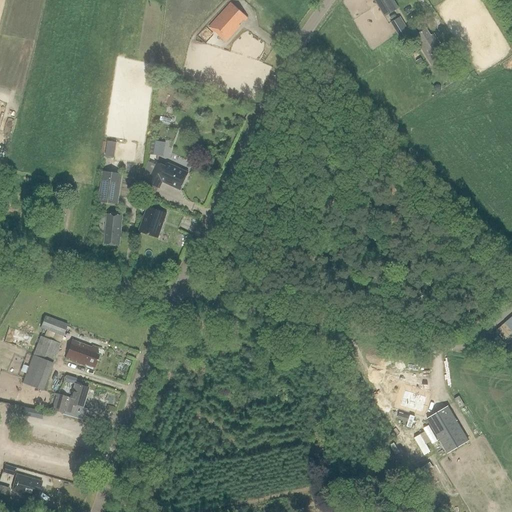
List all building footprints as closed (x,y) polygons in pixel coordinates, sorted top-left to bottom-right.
[(377,0),(387,16),(396,10),(390,0),(377,0)] [(227,44),(241,26),(239,25),(246,16),(231,4),(212,26),(210,29),(214,33),(215,33),(218,35),(217,36),(227,44)] [(402,40),(411,34),(401,17),(392,23),(402,40)] [(432,38),(427,29),(417,35),(422,44),(419,46),(432,66),(435,64),(436,66),(440,66),(445,63),(445,60),(444,58),(448,56),(435,36),(432,38)] [(166,142),(152,140),(150,155),(164,157),(166,142)] [(117,142),(108,141),(106,157),(115,158),(117,142)] [(156,165),(149,180),(148,183),(149,184),(158,188),(159,188),(162,182),(180,190),(188,173),(168,163),(166,167),(157,163),(156,165)] [(123,174),(103,171),(99,202),(119,204),(123,174)] [(56,183),(54,193),(71,196),(72,187),(56,183)] [(43,207),(32,203),(30,210),(41,213),(43,207)] [(64,226),(68,208),(53,205),(52,212),(53,212),(53,214),(48,214),(47,226),(51,227),(50,227),(60,229),(61,225),(64,226)] [(167,214),(148,207),(139,232),(158,238),(167,214)] [(123,215),(108,214),(105,245),(120,246),(123,215)] [(247,272),(250,265),(244,262),(241,269),(247,272)] [(63,337),(68,325),(45,316),(40,328),(63,337)] [(511,333),(511,331),(505,323),(497,331),(504,340),(511,333)] [(42,391),(53,363),(60,344),(41,337),(34,355),(33,355),(22,384),(41,391),(42,391)] [(94,368),(99,355),(96,354),(98,348),(92,346),(91,348),(72,341),(65,359),(85,367),(85,365),(94,368)] [(64,380),(74,382),(75,376),(66,374),(64,380)] [(77,407),(83,408),(89,388),(75,384),(71,398),(57,394),(52,411),(63,414),(64,411),(75,414),(77,407)] [(405,391),(400,406),(422,412),(426,397),(405,391)] [(460,396),(454,399),(459,409),(465,406),(460,396)] [(469,441),(448,406),(427,418),(447,454),(469,441)] [(24,407),(22,415),(42,419),(44,411),(24,407)] [(400,413),(398,419),(407,422),(409,416),(400,413)] [(427,457),(418,463),(424,471),(433,465),(427,457)] [(13,475),(15,469),(5,466),(3,472),(13,475)] [(38,495),(42,482),(16,474),(11,491),(31,497),(32,494),(38,495)]
